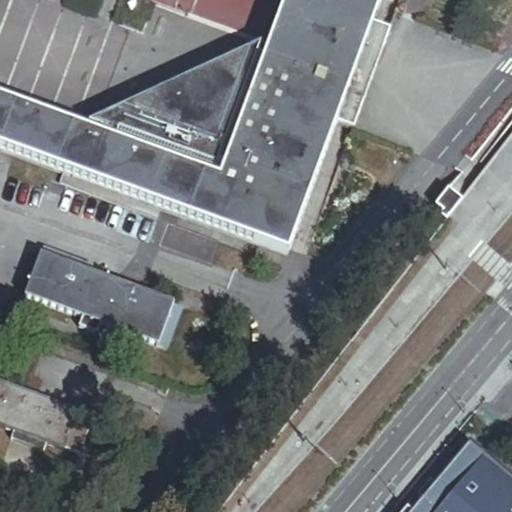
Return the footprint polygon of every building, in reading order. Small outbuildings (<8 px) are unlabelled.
[(0,0),(0,153),(287,260),(347,96),(364,102),(376,70),(389,34),(372,28),(382,0),(0,0)] [(25,301),(159,350),(175,309),(41,260),(25,301)] [(0,431),(13,436),(46,448),(65,455),(66,452),(81,458),(91,429),(76,424),(79,414),(0,386),(0,431)] [(43,455),(46,448),(13,436),(10,443),(43,455)] [(511,511),(511,486),(481,460),(437,511),(511,511)]
